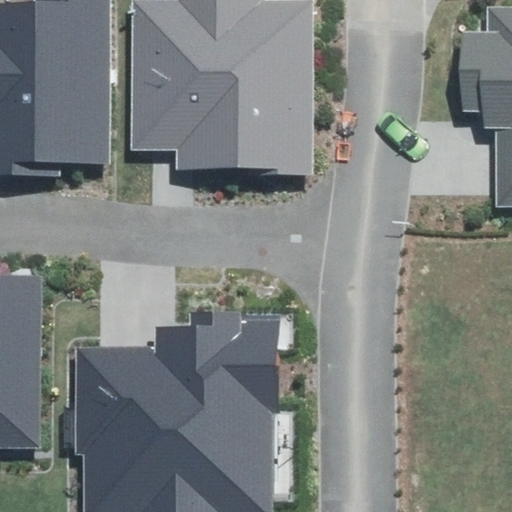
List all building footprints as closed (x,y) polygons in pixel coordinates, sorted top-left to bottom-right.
[(0,176),(51,177),(51,165),(126,165),(127,0),(0,0),(0,23),(0,176)] [(145,0),(143,145),(189,146),(188,164),(319,166),(322,0),(316,0),(145,0)] [(451,107),(508,106),(509,199),(511,198),(511,7),(450,8),(451,107)] [(0,448),(50,449),(50,263),(0,262),(0,448)] [(92,448),(91,511),(274,511),(275,413),(289,413),(290,313),(173,312),(173,343),(81,342),(81,448),(92,448)]
